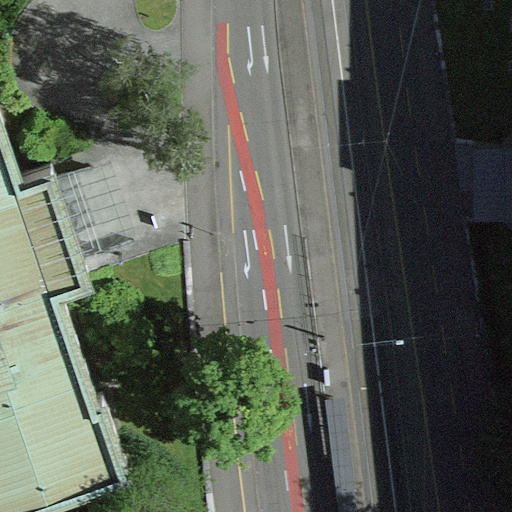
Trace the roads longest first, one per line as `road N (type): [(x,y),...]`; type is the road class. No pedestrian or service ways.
road 1 (primary): [(464,511),(387,0)]
road 2 (primary): [(249,0),(257,137),(304,511)]
